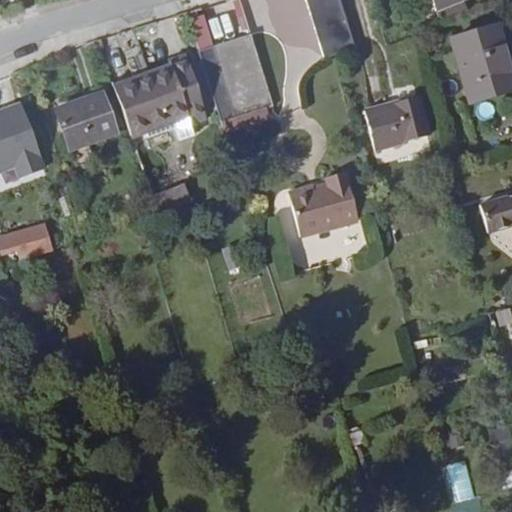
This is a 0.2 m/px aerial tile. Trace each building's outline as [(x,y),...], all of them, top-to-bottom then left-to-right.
[(355,48),(338,0),(304,0),(323,59),(355,48)] [(460,0),(429,0),(434,11),(460,0)] [(511,90),(511,77),(497,26),(449,40),(467,104),(511,90)] [(272,107),(250,34),(197,51),(220,122),(266,108),(272,107)] [(206,119),(183,58),(168,63),(170,68),(112,88),(130,138),(188,117),(188,119),(190,125),(206,119)] [(116,134),(101,94),(54,110),(68,151),(116,134)] [(430,136),(419,97),(363,112),(373,151),(430,136)] [(0,115),(0,168),(14,163),(19,178),(43,169),(20,108),(0,115)] [(223,133),(268,119),(266,108),(220,122),(223,133)] [(358,222),(344,174),(325,179),(328,189),(314,193),(313,188),(288,194),(299,238),(358,222)] [(189,204),(186,193),(153,204),(157,214),(189,204)] [(511,195),(479,205),(487,233),(511,226),(511,195)] [(50,249),(43,225),(12,234),(0,237),(0,252),(1,255),(17,251),(19,258),(50,249)] [(364,442),(361,431),(350,435),(353,446),(364,442)] [(466,462),(443,466),(450,503),(474,498),(466,462)] [(480,511),(479,500),(454,502),(454,511),(480,511)]
